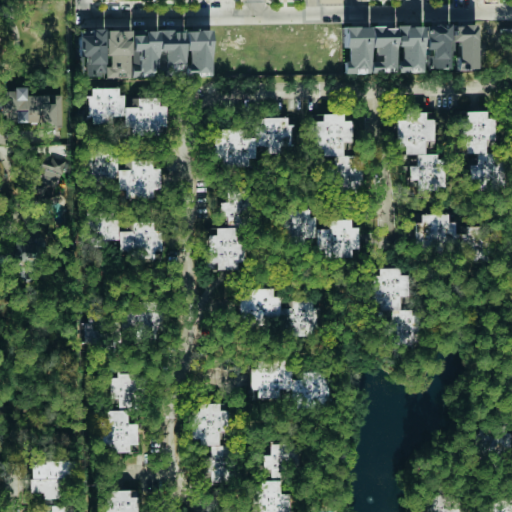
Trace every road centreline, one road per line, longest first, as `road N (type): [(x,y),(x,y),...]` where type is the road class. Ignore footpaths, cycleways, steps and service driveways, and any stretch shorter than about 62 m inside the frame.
road 1 (residential): [(173,471),(171,411),(194,322),(191,148),(206,110),(242,90),(511,84)]
road 2 (residential): [(511,11),(85,19),(85,0),(258,16)]
road 3 (residential): [(378,87),(389,265)]
